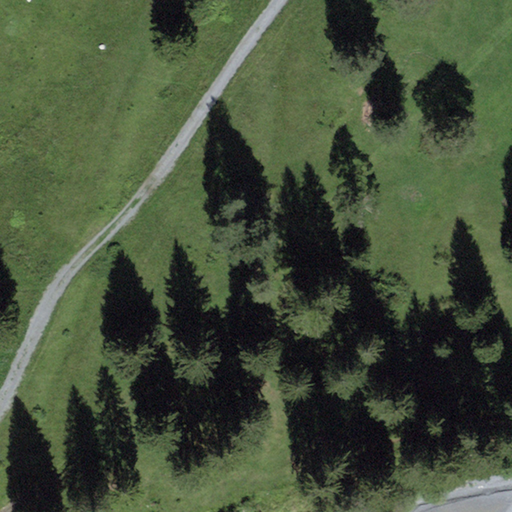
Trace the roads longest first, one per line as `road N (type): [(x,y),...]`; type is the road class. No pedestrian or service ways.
road 1 (track): [(28,511),(205,356),(363,187),(511,10)]
road 2 (track): [(0,405),(57,281),(117,222),(280,0)]
